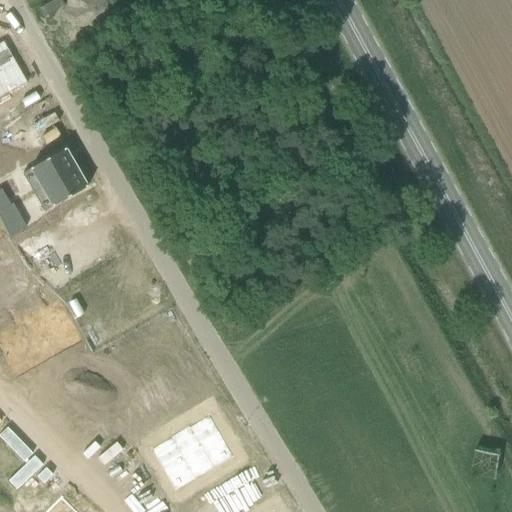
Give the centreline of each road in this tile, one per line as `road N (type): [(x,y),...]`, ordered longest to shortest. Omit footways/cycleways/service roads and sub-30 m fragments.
road 1 (residential): [(312,511),(9,0)]
road 2 (primary): [(511,320),(336,0)]
